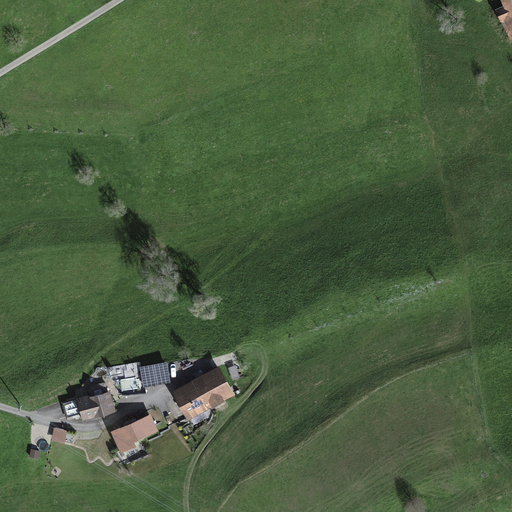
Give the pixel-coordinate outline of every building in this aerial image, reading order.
[(511,40),(511,0),(498,6),(511,40)] [(172,383),(170,366),(143,371),(146,387),(172,383)] [(222,369),(174,393),(188,422),(237,398),(222,369)] [(116,416),(111,393),(78,400),(83,423),(116,416)] [(152,417),(113,433),(123,456),(139,449),(137,443),(159,434),(152,417)]
